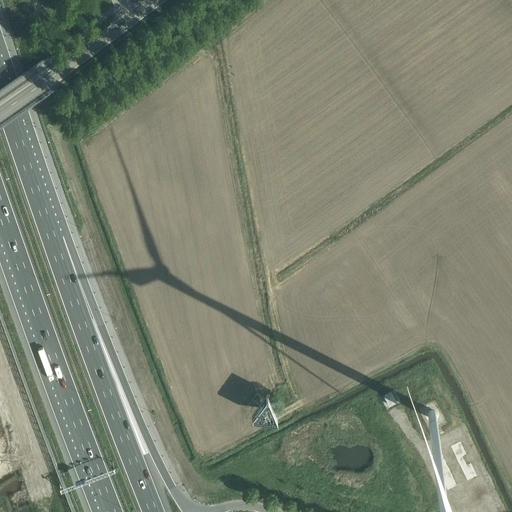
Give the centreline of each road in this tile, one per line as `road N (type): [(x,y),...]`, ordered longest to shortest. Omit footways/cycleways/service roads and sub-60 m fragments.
road 1 (motorway): [(0,211),(111,511)]
road 2 (motorway): [(153,511),(43,220)]
road 3 (motorway): [(172,492),(68,240),(43,220)]
road 4 (secondary): [(0,112),(130,19)]
road 5 (motorway): [(43,220),(0,90)]
